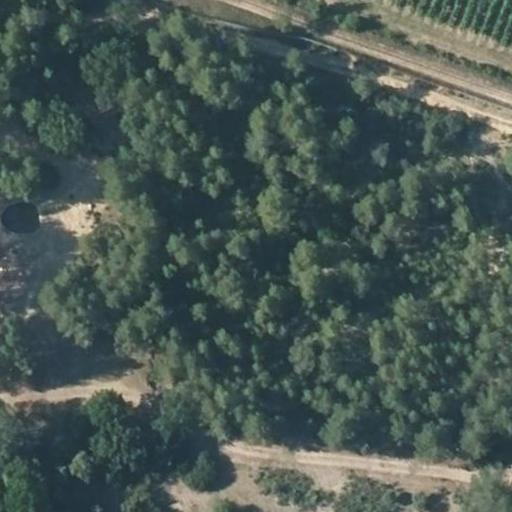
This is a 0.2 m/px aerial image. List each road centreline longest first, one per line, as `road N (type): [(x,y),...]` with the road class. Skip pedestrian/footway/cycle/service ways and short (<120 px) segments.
road 1 (track): [(0,399),(102,394),(151,405),(272,457),(511,483)]
road 2 (track): [(234,0),(511,98)]
